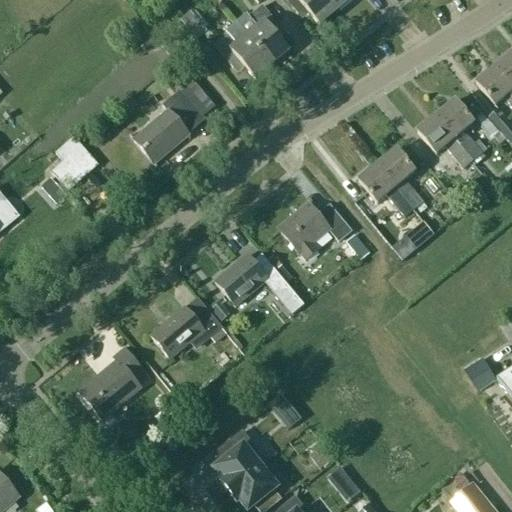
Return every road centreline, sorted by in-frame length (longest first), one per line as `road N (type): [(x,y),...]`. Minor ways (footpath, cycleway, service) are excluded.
road 1 (residential): [(0,369),(276,141),(504,0)]
road 2 (unclassified): [(106,511),(0,377)]
